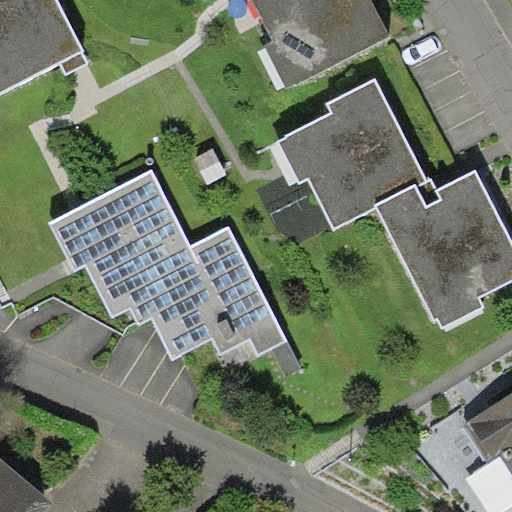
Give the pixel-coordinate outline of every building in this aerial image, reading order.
[(91,63),(57,0),(0,0),(0,96),(61,64),(68,76),(91,63)] [(251,0),(276,45),(267,49),(290,92),(390,39),(369,0),(251,0)] [(481,302),(511,286),(511,239),(477,173),(436,194),(441,204),(429,210),(419,190),(428,185),(377,87),(332,111),(336,117),(280,147),(301,188),(308,185),(334,233),(375,212),(436,328),(441,326),(444,333),(486,311),(481,302)] [(154,173),(54,225),(78,271),(87,267),(115,322),(131,314),(140,332),(153,325),(173,364),(216,342),(223,356),(251,340),(260,358),(289,341),(232,230),(194,250),(154,173)] [(511,396),(466,425),(490,463),(504,455),(511,467),(511,396)] [(10,468),(0,460),(0,511),(48,511),(54,505),(10,468)]
